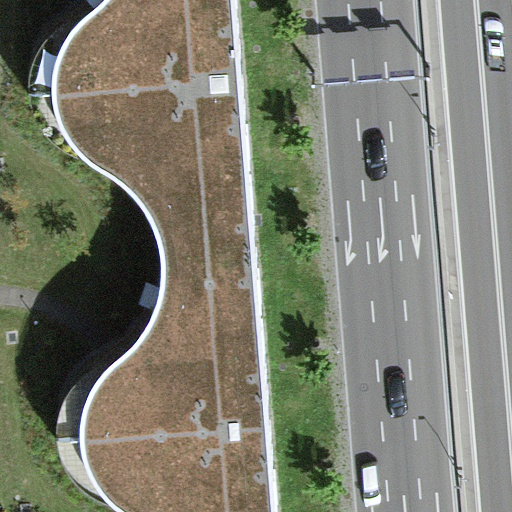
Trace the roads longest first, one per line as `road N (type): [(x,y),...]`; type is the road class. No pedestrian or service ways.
road 1 (primary): [(363,0),(406,511)]
road 2 (primary): [(511,451),(473,0)]
